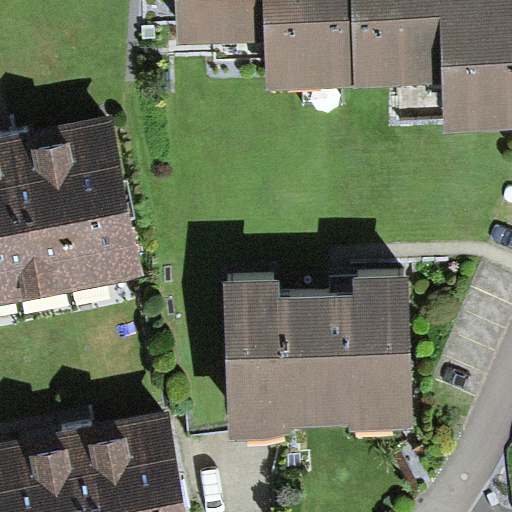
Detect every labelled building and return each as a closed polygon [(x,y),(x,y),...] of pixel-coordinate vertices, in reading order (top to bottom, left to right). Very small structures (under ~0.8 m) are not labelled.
[(359,84),(356,0),(175,0),(177,44),(267,40),(269,87),(359,84)] [(511,0),(356,0),(359,84),(447,80),(448,125),(511,123),(511,0)] [(8,137),(0,138),(0,304),(145,274),(112,115),(8,137)] [(225,276),(231,435),(295,432),(294,418),(347,416),(348,425),(417,423),(411,268),(354,270),(355,291),(280,294),(280,274),(225,276)] [(72,431),(0,444),(0,511),(187,511),(168,412),(72,431)]
